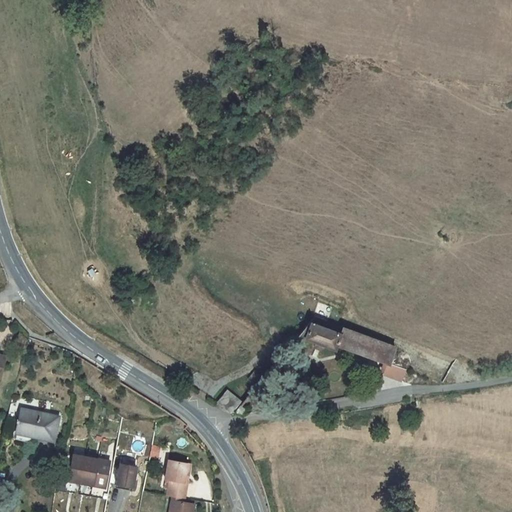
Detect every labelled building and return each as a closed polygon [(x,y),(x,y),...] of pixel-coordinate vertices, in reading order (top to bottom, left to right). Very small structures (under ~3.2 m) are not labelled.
[(315,327),(298,346),(333,359),(337,352),(388,371),(395,355),(315,327)] [(407,370),(396,366),(388,377),(401,381),(407,370)] [(231,394),(241,403),(248,393),(240,386),(231,394)] [(216,401),(232,415),(235,412),(239,405),(241,403),(231,394),(226,390),(216,401)] [(239,405),(235,412),(244,415),(247,408),(239,405)] [(59,427),(21,419),(16,439),(36,443),(36,447),(54,450),(59,427)] [(158,459),(161,446),(152,444),(149,457),(158,459)] [(109,469),(73,462),(68,488),(104,496),(109,469)] [(166,465),(163,484),(168,484),(165,500),(171,500),(183,502),(188,468),(166,465)] [(138,479),(132,477),(130,486),(136,488),(138,479)]
